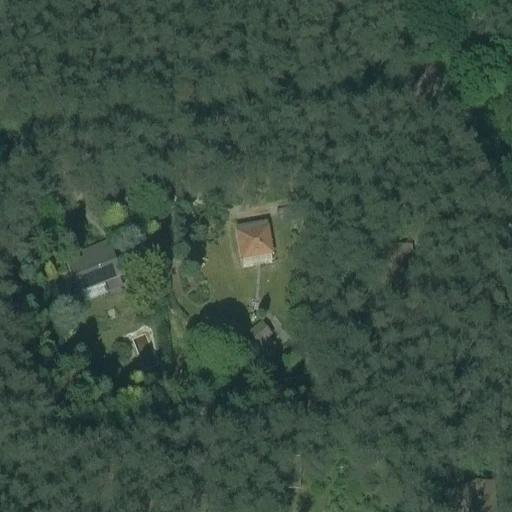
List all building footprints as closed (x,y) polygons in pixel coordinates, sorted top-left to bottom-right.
[(233,234),(232,238),(238,267),(241,266),(241,272),(269,267),(268,261),(271,261),(264,228),(233,234)] [(80,264),(65,270),(76,300),(78,299),(83,308),(105,299),(101,290),(119,282),(105,247),(78,258),(80,264)] [(407,250),(374,253),(378,292),(411,289),(407,250)] [(258,328),(240,343),(259,367),(275,354),(266,343),(270,340),(258,328)] [(300,383),(274,386),(276,403),(302,400),(300,383)] [(495,511),(493,490),(464,493),(466,511),(495,511)] [(273,511),(272,503),(253,505),(253,511),(273,511)]
